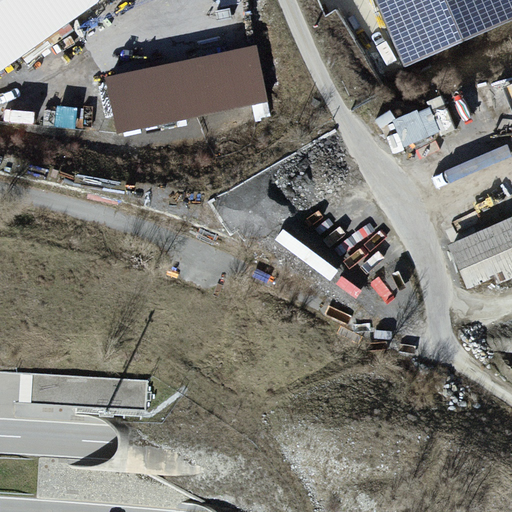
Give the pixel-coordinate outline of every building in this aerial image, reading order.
[(0,0),(0,86),(124,0),(0,0)] [(511,0),(373,0),(403,69),(511,21),(511,0)] [(256,46),(104,78),(116,135),(267,103),(256,46)] [(409,141),(440,127),(429,103),(398,117),(409,141)] [(511,273),(511,212),(447,241),(469,292),(511,273)]
